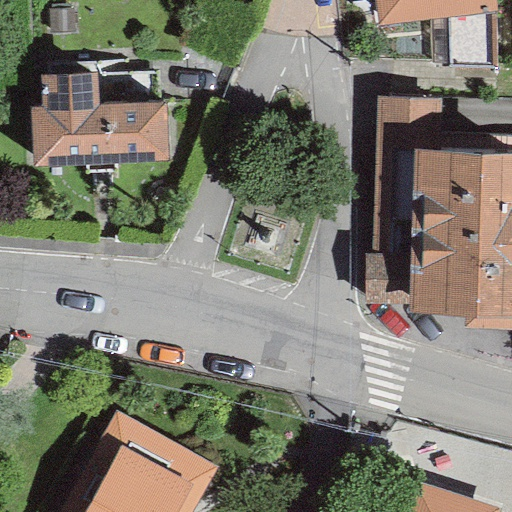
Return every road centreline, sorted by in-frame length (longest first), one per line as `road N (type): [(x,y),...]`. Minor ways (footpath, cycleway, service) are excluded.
road 1 (residential): [(347,360),(311,0)]
road 2 (residential): [(296,0),(167,315)]
road 3 (residential): [(347,360),(167,315)]
road 4 (residential): [(511,403),(347,360)]
road 5 (residential): [(167,315),(0,292)]
